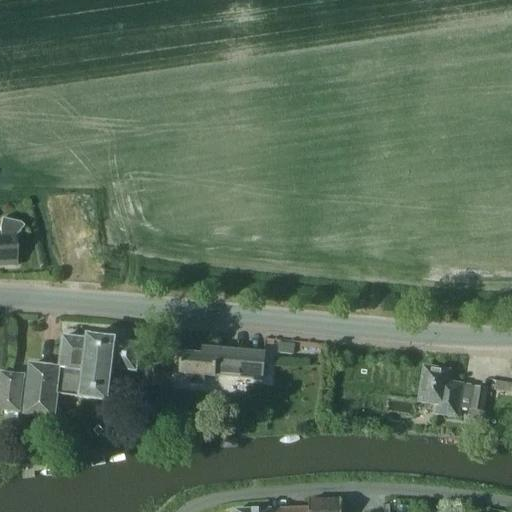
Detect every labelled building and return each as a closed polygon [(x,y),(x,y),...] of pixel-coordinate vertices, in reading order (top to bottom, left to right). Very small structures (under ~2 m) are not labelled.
[(18,223),(0,219),(0,220),(0,267),(15,266),(15,262),(14,236),(22,227),(18,223)] [(87,337),(86,341),(87,341),(79,398),(79,400),(106,403),(110,369),(134,372),(137,347),(113,344),(114,341),(87,337)] [(56,395),(79,398),(87,341),(86,341),(62,338),(58,369),(29,366),(23,416),(53,419),(56,395)] [(294,355),(295,345),(279,343),(278,353),(294,355)] [(188,385),(202,386),(203,376),(263,382),(266,355),(200,349),(199,356),(180,354),(178,374),(189,375),(188,385)] [(166,369),(147,366),(143,396),(161,399),(166,369)] [(447,372),(423,368),(418,401),(436,404),(434,414),(456,418),(458,409),(470,411),(468,421),(481,423),(486,389),(446,383),(447,372)] [(24,376),(1,373),(0,384),(0,410),(19,413),(24,376)] [(511,384),(496,382),(494,392),(511,394),(511,386),(511,384)] [(342,511),(342,498),(310,499),(309,507),(236,510),(236,511),(342,511)]
